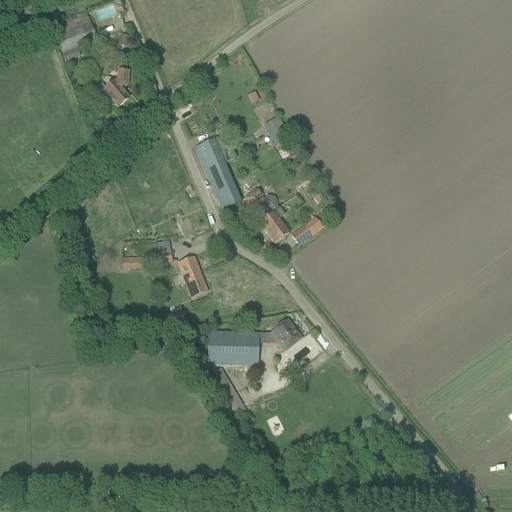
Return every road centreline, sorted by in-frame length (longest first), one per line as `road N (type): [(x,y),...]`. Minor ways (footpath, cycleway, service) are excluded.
road 1 (unclassified): [(468,511),(291,296),(215,232),(169,112)]
road 2 (unclassified): [(0,252),(169,112)]
road 3 (unclassified): [(169,112),(268,21),(303,0)]
road 4 (track): [(169,112),(125,0)]
